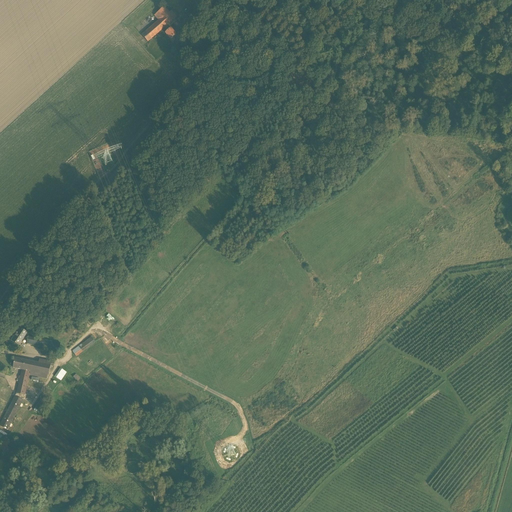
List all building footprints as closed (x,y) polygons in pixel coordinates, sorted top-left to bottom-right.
[(168,25),(175,19),(164,6),(157,12),(156,14),(154,15),(158,20),(141,34),(145,38),(148,42),(162,30),(165,34),(165,33),(171,39),(176,35),(171,28),(168,25)] [(195,134),(205,128),(203,124),(193,130),(195,134)] [(20,346),(28,333),(20,328),(16,333),(17,333),(15,336),(14,335),(11,340),(20,346)] [(60,343),(59,343),(29,336),(27,344),(46,349),(55,350),(57,351),(58,351),(60,343)] [(96,342),(91,337),(72,351),(76,357),(96,342)] [(13,368),(30,372),(29,375),(47,379),(48,375),(49,376),(51,366),(54,367),(55,363),(40,359),(39,363),(15,358),(13,368)] [(66,372),(62,369),(60,368),(55,376),(61,381),(66,373),(65,373),(66,372)] [(21,378),(17,392),(25,394),(28,380),(21,378)] [(16,395),(0,425),(8,430),(20,407),(23,400),(16,395)] [(35,408),(37,410),(40,412),(50,398),(44,395),(35,408)] [(9,448),(7,446),(11,442),(6,439),(0,446),(0,447),(8,454),(12,449),(9,447),(9,448)]
